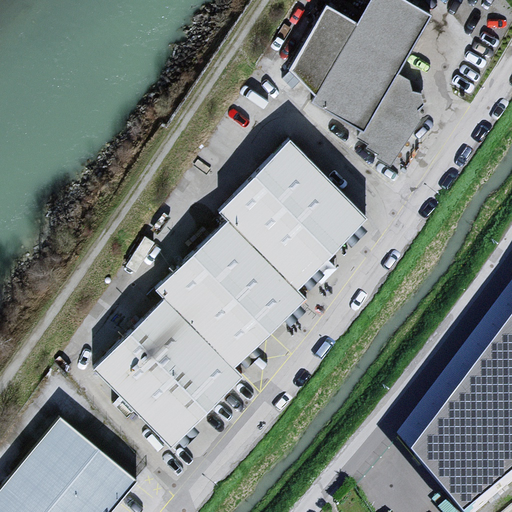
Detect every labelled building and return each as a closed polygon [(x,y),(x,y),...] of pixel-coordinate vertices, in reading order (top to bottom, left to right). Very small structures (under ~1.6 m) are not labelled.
[(366,0),(353,19),(324,1),(288,66),(313,92),(310,98),(357,126),(352,137),(389,164),(421,115),(417,105),(422,100),(391,71),(429,12),(409,0),(366,0)] [(287,138),(217,207),(296,285),(365,217),(287,138)] [(224,216),(155,284),(233,363),(302,294),(224,216)] [(475,511),(511,480),(511,281),(399,436),(462,511),(475,511)] [(162,294),(93,362),(171,441),(240,372),(162,294)] [(0,511),(107,511),(132,482),(56,416),(0,485),(0,511)]
